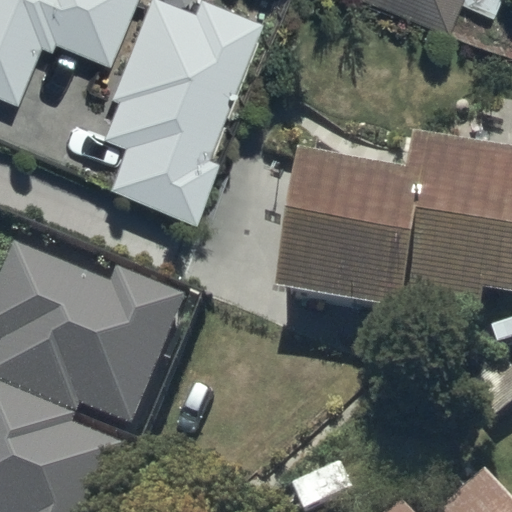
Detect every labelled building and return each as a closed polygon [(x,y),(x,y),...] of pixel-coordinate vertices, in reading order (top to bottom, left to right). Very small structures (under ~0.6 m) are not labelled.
[(0,0),(0,99),(15,106),(39,48),(50,53),(54,44),(107,66),(134,0),(0,0)] [(195,16),(154,0),(150,0),(110,102),(118,105),(103,142),(123,150),(107,192),(194,227),(219,165),(208,161),(262,26),(200,2),(195,16)] [(362,0),(449,35),(463,0),(362,0)] [(466,0),(464,7),(493,19),(500,0),(466,0)] [(405,172),(300,156),(279,295),(403,314),(405,299),(482,311),(485,289),(511,293),(511,141),(412,126),(405,172)] [(115,283),(16,242),(0,280),(0,335),(2,336),(0,341),(0,378),(77,410),(80,402),(134,424),(188,295),(122,267),(115,283)] [(75,413),(0,383),(0,511),(94,511),(123,441),(72,420),(75,413)] [(511,511),(511,499),(487,469),(433,511),(415,511),(402,496),(382,511),(511,511)]
